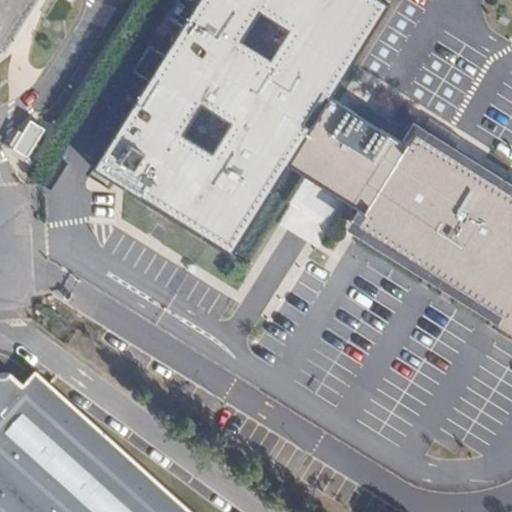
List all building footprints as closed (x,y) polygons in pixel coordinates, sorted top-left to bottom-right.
[(0,0),(0,45),(6,49),(37,0),(0,0)] [(390,3),(384,0),(200,0),(94,167),(233,254),(290,164),(366,212),(357,227),(503,319),(497,327),(511,336),(511,189),(417,130),(409,144),(332,95),(390,3)] [(262,218),(277,226),(296,187),(281,179),(262,218)] [(183,363),(173,379),(202,399),(213,383),(183,363)] [(191,511),(154,478),(35,371),(24,384),(9,371),(0,371),(0,511),(191,511)]
